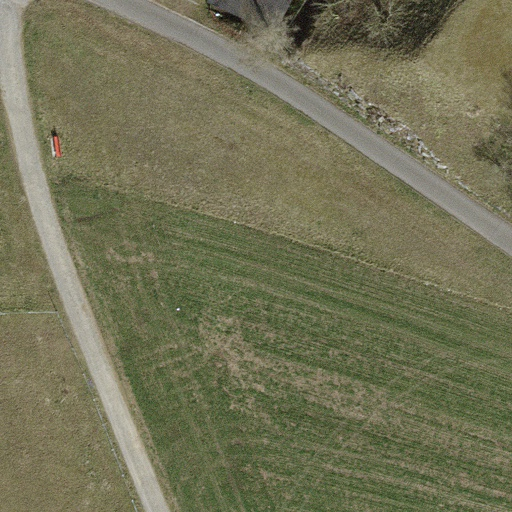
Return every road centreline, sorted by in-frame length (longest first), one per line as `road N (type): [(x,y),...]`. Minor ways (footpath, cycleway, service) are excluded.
road 1 (track): [(13,0),(10,35),(43,206),(158,511)]
road 2 (track): [(107,0),(238,60),(511,243)]
